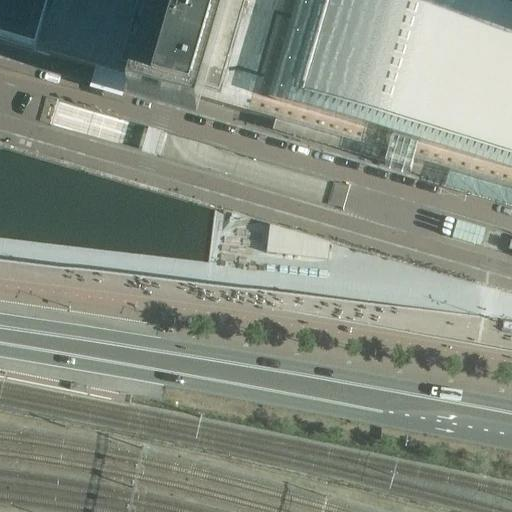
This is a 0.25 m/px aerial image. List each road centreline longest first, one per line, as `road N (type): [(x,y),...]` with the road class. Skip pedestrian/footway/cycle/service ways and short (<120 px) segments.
road 1 (primary): [(0,351),(511,442)]
road 2 (primary): [(511,409),(0,322)]
